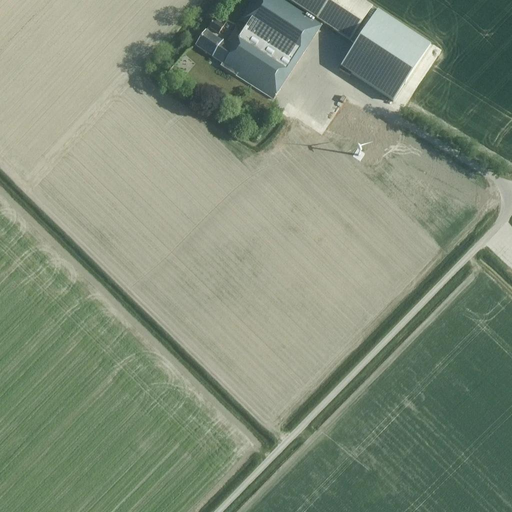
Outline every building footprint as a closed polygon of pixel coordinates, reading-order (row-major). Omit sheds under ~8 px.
[(313,21),(305,16),(280,0),(254,0),(240,22),(247,26),(244,31),(237,27),(226,43),(223,40),(222,42),(206,31),(196,46),(222,64),(221,66),(273,100),(321,27),(313,21)] [(305,16),(313,21),(315,19),(349,41),(372,6),(362,0),(286,0),(307,13),(305,16)] [(372,6),(349,41),(355,45),(341,66),(394,101),(430,45),(372,6)] [(208,28),(219,34),(224,26),(214,20),(208,28)] [(325,133),(342,106),(323,93),(309,115),(322,123),(318,129),(325,133)]
